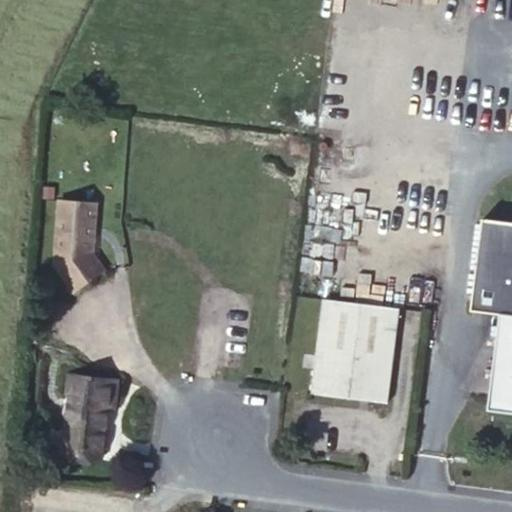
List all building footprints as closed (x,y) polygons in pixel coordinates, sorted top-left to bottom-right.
[(323,299),(378,306),(394,183),(339,177),(323,299)] [(93,254),(97,203),(59,201),(54,265),(74,292),(105,270),(93,254)] [(511,313),(511,220),(484,217),(472,308),(511,313)] [(399,308),(378,306),(323,299),(311,393),(388,403),(399,308)] [(74,375),(72,393),(65,448),(101,452),(107,406),(114,407),(117,381),(74,375)]
